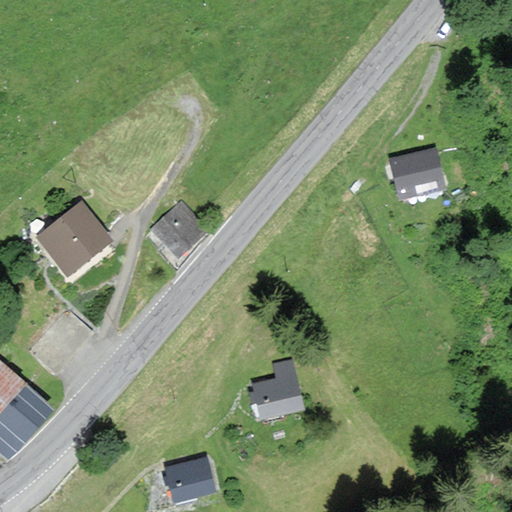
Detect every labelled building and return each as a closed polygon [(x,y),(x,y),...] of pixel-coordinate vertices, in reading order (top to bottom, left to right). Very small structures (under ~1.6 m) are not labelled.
[(443,187),(435,152),(393,162),(401,196),(443,187)] [(109,242),(82,207),(42,239),(70,273),(109,242)] [(204,233),(180,207),(155,231),(179,256),(204,233)] [(291,365),(278,369),(281,379),(254,386),(263,420),(303,410),(291,365)] [(50,411),(0,367),(0,451),(9,458),(50,411)] [(205,463),(169,472),(176,501),(213,492),(205,463)]
